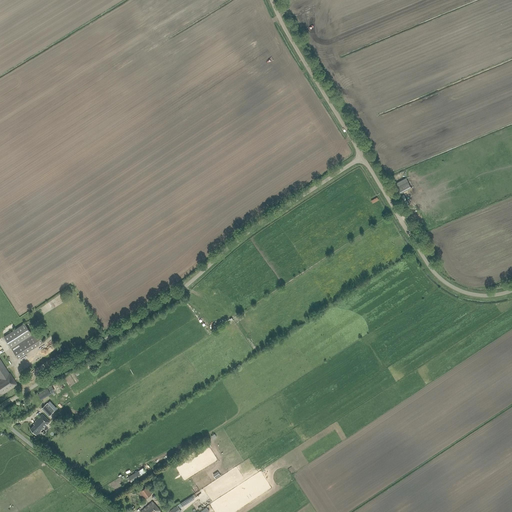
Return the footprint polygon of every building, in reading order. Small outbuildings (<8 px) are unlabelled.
[(400,194),(411,188),(406,179),(395,184),(400,194)] [(36,331),(31,334),(24,323),(3,336),(18,358),(43,342),(36,331)] [(0,395),(16,385),(9,373),(0,359),(0,395)] [(52,386),(46,389),(50,394),(55,391),(52,386)] [(47,403),(42,408),(49,416),(54,411),(49,406),(50,405),(49,403),(48,404),(47,403)] [(35,436),(48,422),(41,415),(35,421),(36,423),(30,430),(35,436)] [(148,476),(143,468),(128,477),(133,485),(148,476)] [(150,483),(155,490),(161,485),(155,479),(150,483)] [(143,499),(154,491),(148,484),(138,492),(143,499)] [(177,505),(179,508),(182,506),(183,507),(188,503),(194,499),(192,495),(185,500),(177,505)] [(159,511),(152,502),(140,511),(159,511)]
